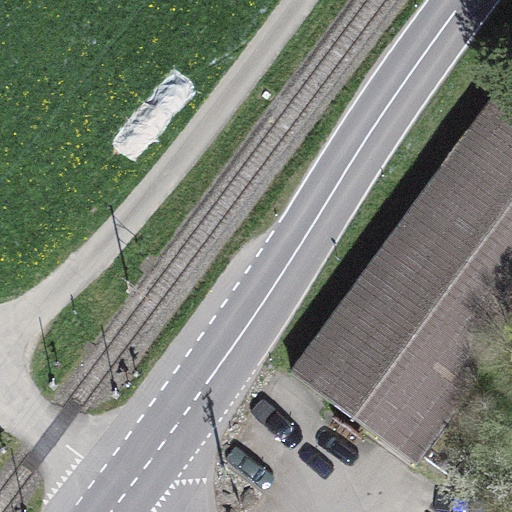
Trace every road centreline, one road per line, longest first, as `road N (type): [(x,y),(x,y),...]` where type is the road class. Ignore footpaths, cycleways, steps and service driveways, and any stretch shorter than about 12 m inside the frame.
road 1 (secondary): [(118,503),(245,333),(390,97),(461,0)]
road 2 (track): [(0,361),(123,247),(315,0)]
road 3 (track): [(118,503),(56,431),(0,384)]
